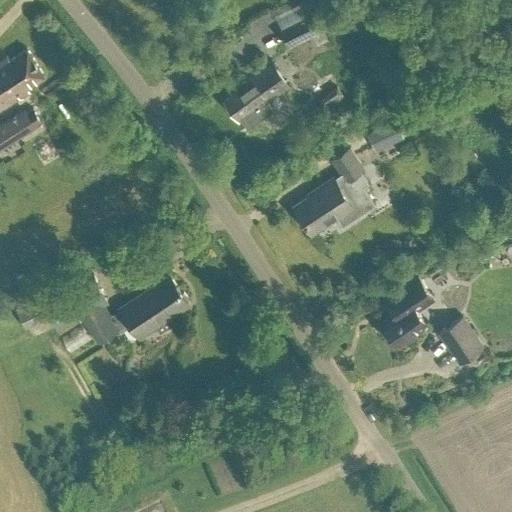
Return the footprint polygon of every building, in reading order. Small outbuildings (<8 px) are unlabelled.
[(279,27),(288,44),(322,27),(313,10),(279,27)] [(45,75),(27,47),(9,58),(7,54),(0,58),(0,108),(30,90),(27,86),(45,75)] [(267,98),(289,82),(271,57),(239,80),(242,84),(223,97),(239,119),(240,118),(245,124),(247,126),(273,108),(267,98)] [(488,74),(458,88),(465,104),(495,90),(488,74)] [(0,147),(42,120),(33,106),(26,111),(24,108),(0,123),(0,147)] [(367,130),(376,147),(404,134),(395,116),(367,130)] [(342,224),(376,202),(364,184),(369,181),(361,169),(364,166),(350,145),(332,157),(341,171),(334,176),(334,175),(317,186),(318,188),(293,203),(311,231),(336,215),(342,224)] [(488,264),(506,262),(505,248),(486,251),(488,264)] [(102,303),(106,300),(89,268),(14,306),(24,326),(48,314),(55,327),(79,314),(96,340),(117,327),(119,330),(130,323),(137,335),(154,324),(158,331),(170,323),(166,316),(189,301),(187,298),(188,297),(184,290),(182,291),(169,272),(118,306),(121,310),(111,317),(102,303)] [(428,322),(419,308),(435,297),(418,273),(386,296),(389,300),(396,310),(381,320),(397,344),(428,322)] [(437,330),(458,361),(484,344),(462,313),(437,330)] [(55,339),(61,350),(81,338),(74,327),(55,339)]
